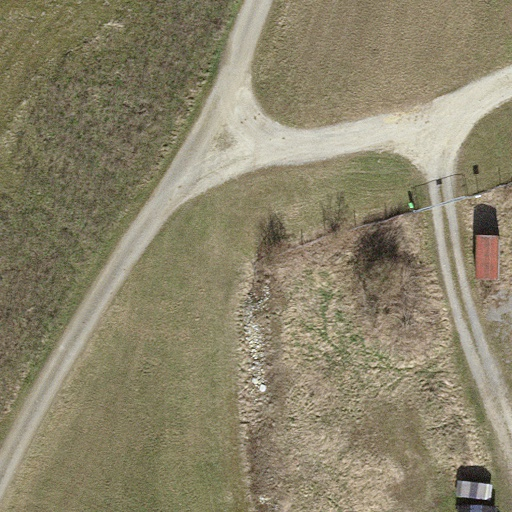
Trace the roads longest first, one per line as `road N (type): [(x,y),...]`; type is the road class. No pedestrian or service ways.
road 1 (residential): [(272,0),(215,145),(35,414),(0,497)]
road 2 (track): [(215,145),(388,150),(511,98)]
road 3 (track): [(442,122),(473,355)]
